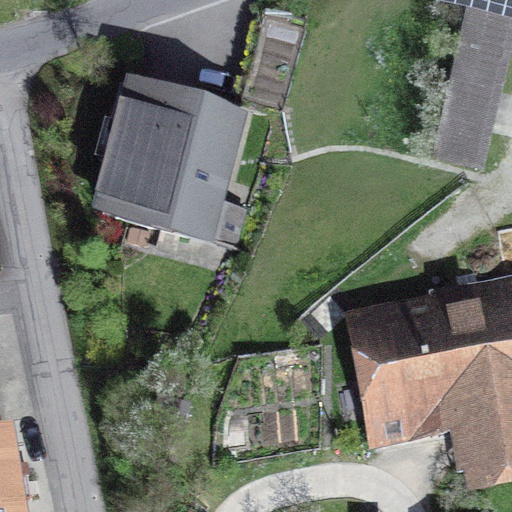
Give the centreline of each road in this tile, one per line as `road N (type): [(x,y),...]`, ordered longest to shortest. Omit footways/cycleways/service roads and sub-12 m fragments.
road 1 (residential): [(1,81),(83,511)]
road 2 (unclassified): [(1,81),(192,0)]
